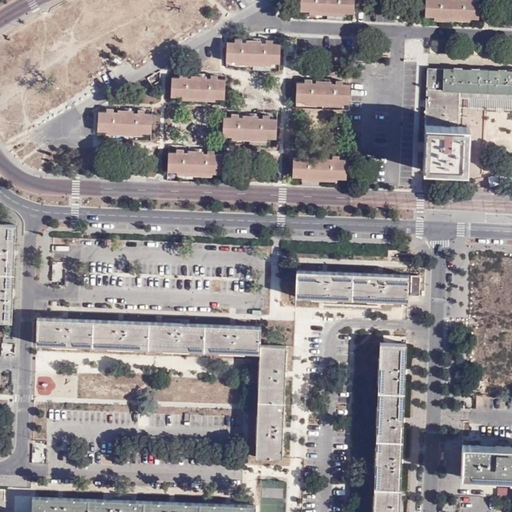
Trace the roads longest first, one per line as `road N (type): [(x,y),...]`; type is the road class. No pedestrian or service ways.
road 1 (tertiary): [(438,228),(39,214)]
road 2 (residential): [(438,228),(429,511)]
road 3 (residential): [(230,20),(511,35)]
road 4 (residential): [(66,116),(230,20)]
road 5 (residential): [(0,467),(22,452),(28,294)]
road 6 (unknown): [(407,262),(286,253),(262,295)]
